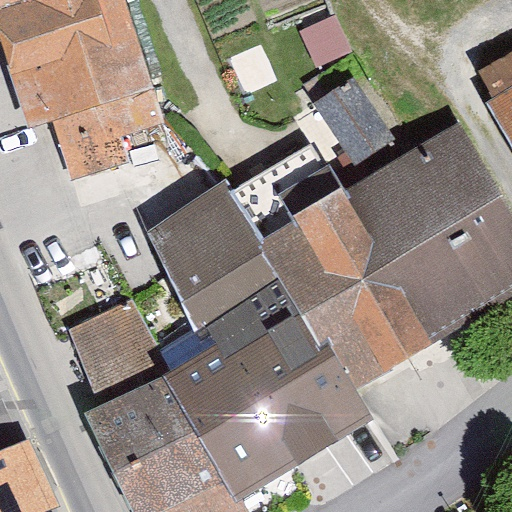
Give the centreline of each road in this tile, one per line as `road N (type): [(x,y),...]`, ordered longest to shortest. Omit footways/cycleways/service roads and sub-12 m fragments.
road 1 (tertiary): [(101,511),(0,288)]
road 2 (unclassified): [(353,511),(511,377)]
